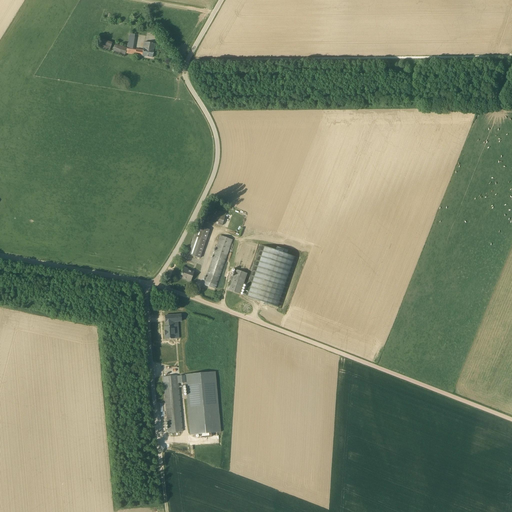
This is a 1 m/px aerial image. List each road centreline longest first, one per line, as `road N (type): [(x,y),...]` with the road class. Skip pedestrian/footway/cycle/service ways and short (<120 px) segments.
road 1 (unclassified): [(511,420),(158,283)]
road 2 (unclassified): [(158,283),(216,162),(215,130),(184,69),(221,0)]
road 3 (unclassified): [(144,285),(161,453)]
road 4 (unclassified): [(144,285),(0,256)]
